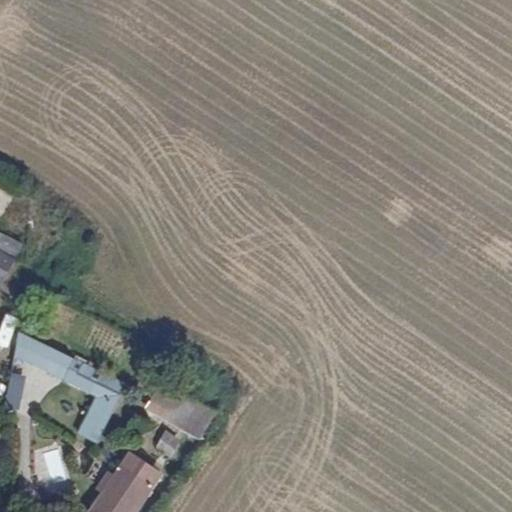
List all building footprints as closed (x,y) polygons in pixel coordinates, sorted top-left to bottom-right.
[(0,287),(15,260),(0,252),(0,287)] [(125,390),(20,331),(14,357),(94,397),(76,432),(96,441),(125,390)] [(201,439),(215,413),(159,384),(145,410),(201,439)] [(181,444),(166,430),(157,447),(173,458),(181,444)] [(139,511),(163,476),(129,454),(89,511),(139,511)]
